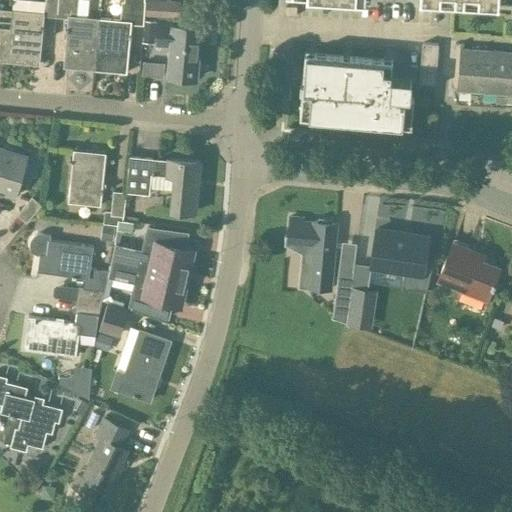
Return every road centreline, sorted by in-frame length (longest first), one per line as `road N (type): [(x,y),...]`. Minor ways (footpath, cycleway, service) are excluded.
road 1 (unclassified): [(152,511),(214,367),(242,165)]
road 2 (residential): [(511,204),(438,183),(242,165)]
road 3 (residential): [(0,100),(244,121)]
road 4 (unclassified): [(244,121),(251,0)]
